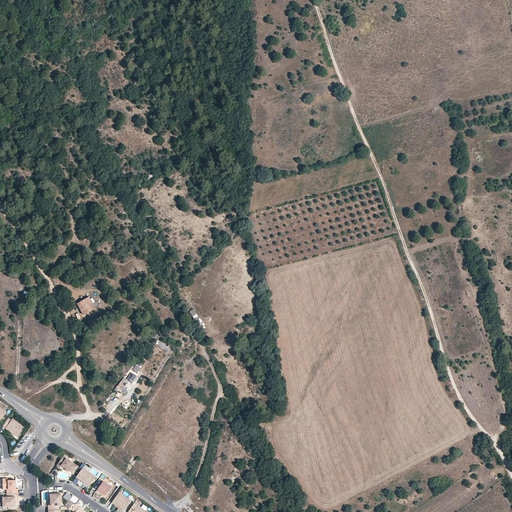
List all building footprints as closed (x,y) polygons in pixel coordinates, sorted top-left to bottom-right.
[(77,303),(83,315),(95,309),(94,307),(92,303),(89,297),(77,303)] [(160,342),(158,345),(167,353),(172,347),(168,345),(167,347),(160,342)] [(137,373),(142,366),(138,362),(132,370),(137,373)] [(134,385),(139,379),(130,373),(126,379),(124,378),(117,386),(120,388),(118,390),(120,392),(120,393),(121,394),(122,393),(123,394),(125,390),(127,388),(125,386),(129,381),(134,385)] [(8,407),(0,400),(0,403),(7,408),(8,407)] [(24,427),(12,419),(11,420),(8,418),(2,427),(18,437),(24,427)] [(72,473),(77,466),(66,458),(66,459),(63,457),(57,465),(60,468),(61,465),(65,468),(68,470),(72,473)] [(76,477),(89,487),(96,477),(89,472),(89,473),(82,468),(76,477)] [(8,480),(8,479),(2,479),(3,494),(6,493),(18,493),(18,489),(16,489),(16,480),(8,480)] [(112,487),(103,481),(96,491),(99,494),(100,493),(101,492),(106,495),(112,487)] [(116,505),(124,511),(131,501),(119,492),(112,502),(115,505),(116,505)] [(18,493),(6,493),(7,497),(2,497),(3,507),(16,507),(15,504),(15,501),(18,501),(18,493)] [(50,499),(50,506),(48,506),(48,510),(59,510),(59,505),(61,505),(61,494),(50,494),(50,499)] [(80,506),(76,503),(76,504),(69,500),(67,503),(67,507),(67,510),(71,510),(74,511),(86,511),(79,507),(80,506)] [(146,511),(147,511),(134,503),(127,511),(146,511)]
